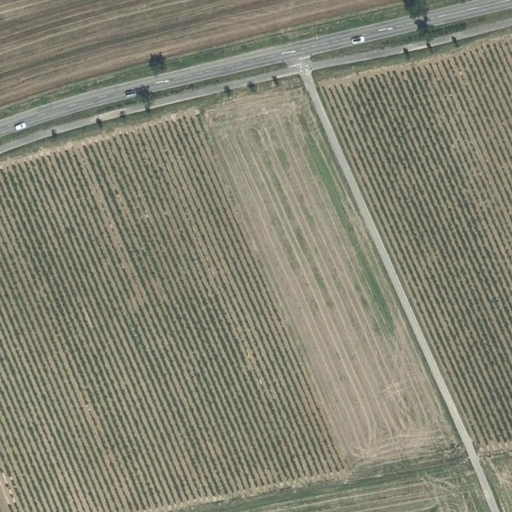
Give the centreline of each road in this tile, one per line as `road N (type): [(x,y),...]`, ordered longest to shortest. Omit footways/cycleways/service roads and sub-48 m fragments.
road 1 (secondary): [(0,128),(505,0)]
road 2 (track): [(293,50),(496,511)]
road 3 (track): [(474,457),(215,511)]
